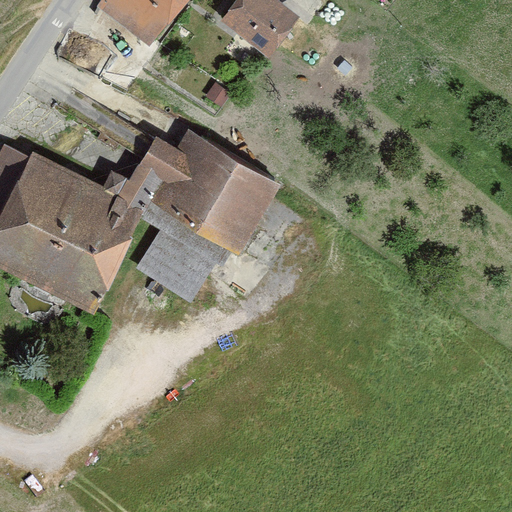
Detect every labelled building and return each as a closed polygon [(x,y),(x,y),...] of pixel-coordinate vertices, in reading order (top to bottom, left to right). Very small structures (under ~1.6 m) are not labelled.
[(183,0),(98,0),(97,2),(149,42),(183,0)] [(300,11),(285,0),(232,0),(220,16),(268,53),(300,11)] [(206,96),(223,106),(231,92),(215,82),(206,96)] [(111,165),(102,180),(144,204),(138,214),(160,226),(136,267),(193,300),(217,260),(223,263),(233,245),(240,249),(281,179),(189,125),(185,133),(178,144),(156,131),(147,147),(130,176),(111,165)] [(0,211),(28,156),(4,141),(0,150),(0,211)] [(102,180),(33,146),(28,156),(0,211),(0,266),(29,282),(31,279),(94,310),(138,214),(144,204),(102,180)]
